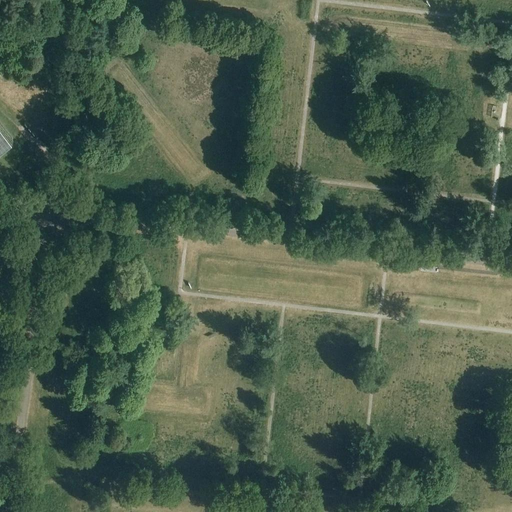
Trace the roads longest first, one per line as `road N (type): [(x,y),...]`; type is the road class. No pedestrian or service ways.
road 1 (unclassified): [(511,263),(44,210)]
road 2 (unclassified): [(10,511),(44,210)]
road 3 (track): [(69,0),(44,210)]
